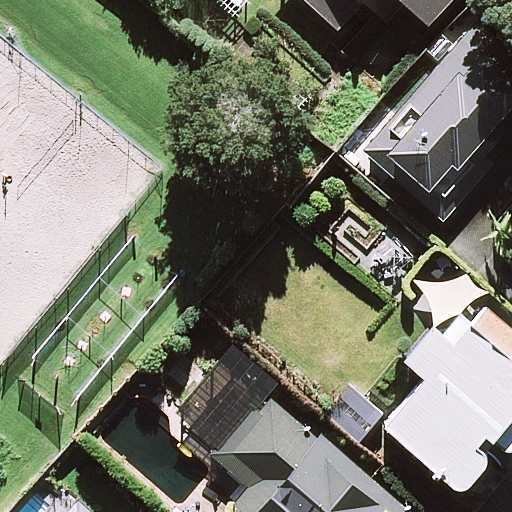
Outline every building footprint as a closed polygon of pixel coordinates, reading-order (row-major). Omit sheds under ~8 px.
[(305,0),(337,30),(363,2),(387,24),(405,4),(428,25),(451,0),(305,0)] [(511,107),(511,63),(472,30),(366,155),(445,222),(494,164),(477,149),(511,107)] [(511,327),(487,307),(471,326),(451,309),(406,362),(427,379),(386,426),(462,491),(499,448),(509,456),(511,451),(511,327)] [(316,436),(265,391),(210,454),(251,490),(231,511),(411,511),(319,432),(316,436)] [(206,466),(155,425),(125,461),(177,503),(206,466)]
